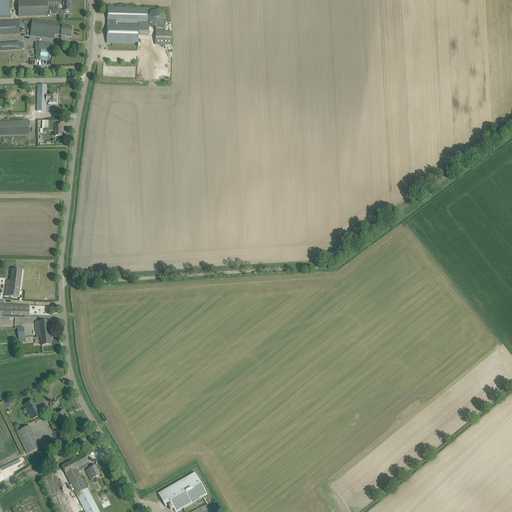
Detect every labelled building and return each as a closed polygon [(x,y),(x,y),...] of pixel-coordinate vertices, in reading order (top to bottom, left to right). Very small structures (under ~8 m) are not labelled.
[(0,0),(0,18),(10,18),(9,8),(12,8),(12,0),(0,0)] [(19,0),(20,17),(48,16),(48,15),(59,14),(58,9),(58,5),(58,0),(19,0)] [(62,0),(63,0),(58,0),(58,5),(58,9),(59,14),(59,19),(64,18),(64,11),(66,11),(66,12),(69,12),(69,11),(70,11),(70,7),(70,0),(62,0)] [(107,43),(138,44),(139,35),(149,36),(149,24),(148,24),(148,9),(108,8),(107,43)] [(155,45),(171,45),(172,32),(164,31),(164,24),(166,20),(164,13),(158,9),(151,11),(148,18),(150,25),(156,28),(155,45)] [(30,36),(54,39),(54,35),(61,35),(61,36),(62,26),(63,23),(33,19),(30,36)] [(19,21),(0,21),(0,34),(4,35),(4,36),(13,35),(13,34),(16,34),(16,35),(20,35),(20,32),(19,24),(19,21)] [(61,39),(65,40),(66,39),(66,37),(71,37),(72,27),(62,26),(61,36),(60,38),(61,39)] [(0,50),(21,49),(23,49),(24,48),(24,43),(23,43),(21,43),(21,42),(0,43),(0,50)] [(39,43),(36,42),(35,49),(36,51),(36,58),(39,59),(41,48),(50,50),(51,44),(39,42),(39,43)] [(37,111),(46,112),(46,101),(46,95),(47,85),(38,84),(37,111)] [(49,104),(56,104),(57,95),(49,95),(46,95),(46,101),(49,101),(49,104)] [(0,121),(0,137),(29,136),(28,120),(0,121)] [(55,126),(55,121),(49,121),(49,129),(55,129),(55,136),(62,136),(62,126),(55,126)] [(22,271),(17,270),(12,269),(11,281),(6,280),(5,296),(18,298),(22,271)] [(0,317),(29,319),(30,306),(0,305),(0,317)] [(35,323),(36,338),(41,337),(41,345),(50,344),(48,321),(35,323)] [(24,405),(33,420),(42,414),(39,408),(37,409),(32,400),(24,405)] [(69,422),(64,410),(56,414),(61,426),(69,422)] [(17,432),(27,454),(40,448),(29,426),(17,432)] [(85,454),(61,466),(85,511),(100,511),(80,473),(82,472),(79,467),(86,464),(89,462),(85,454)] [(86,470),(91,480),(100,475),(95,466),(92,468),(89,462),(86,464),(89,469),(86,470)] [(70,511),(55,472),(41,478),(49,496),(50,496),(56,511),(70,511)] [(171,504),(175,511),(207,494),(195,473),(158,493),(166,507),(171,504)] [(105,492),(100,494),(102,498),(100,499),(101,503),(109,500),(105,492)] [(43,511),(36,498),(21,505),(23,509),(17,511),(43,511)] [(192,511),(218,511),(213,501),(192,511)]
